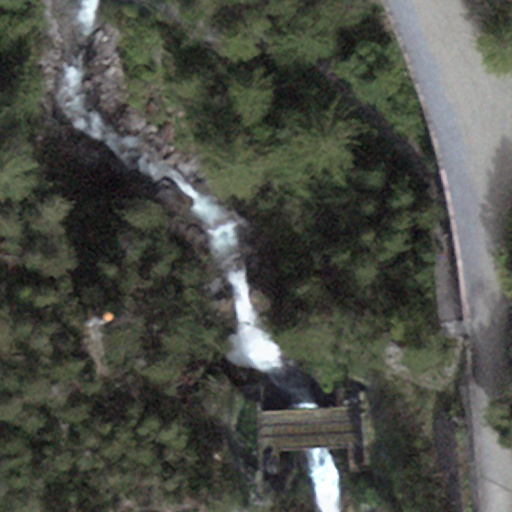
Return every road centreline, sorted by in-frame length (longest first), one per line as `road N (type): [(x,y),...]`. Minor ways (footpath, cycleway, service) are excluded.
road 1 (track): [(483,330),(469,184),(437,63),(406,0)]
road 2 (track): [(503,511),(483,330)]
